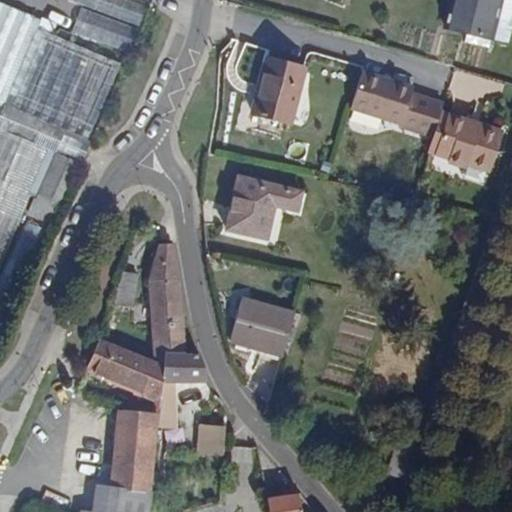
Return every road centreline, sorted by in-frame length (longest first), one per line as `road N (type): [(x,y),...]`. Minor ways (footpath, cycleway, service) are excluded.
road 1 (residential): [(132,151),(175,198),(194,325),(224,394),(327,511)]
road 2 (track): [(511,214),(419,475),(464,511)]
road 3 (tertiary): [(0,388),(27,356),(106,178),(132,151)]
road 4 (tertiary): [(132,151),(158,123),(203,0)]
